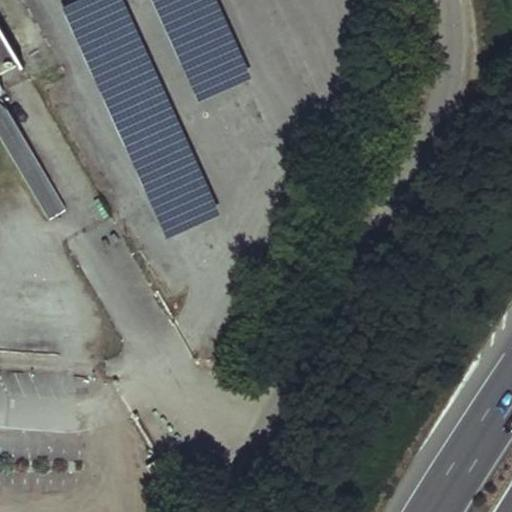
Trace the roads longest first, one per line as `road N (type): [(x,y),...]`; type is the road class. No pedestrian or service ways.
road 1 (unclassified): [(449,0),(447,87),(419,159),(247,445)]
road 2 (motorway): [(511,384),(430,511)]
road 3 (unclassified): [(247,445),(157,365)]
